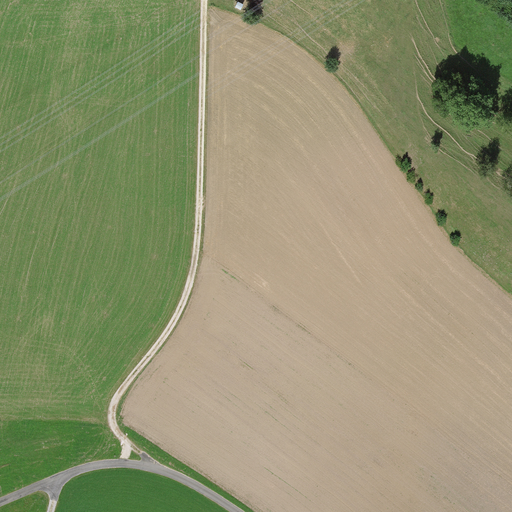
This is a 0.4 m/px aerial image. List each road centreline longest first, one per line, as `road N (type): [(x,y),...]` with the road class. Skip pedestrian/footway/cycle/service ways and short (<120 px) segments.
road 1 (track): [(122,463),(115,400),(188,293),(204,0)]
road 2 (track): [(234,511),(186,481),(122,463),(83,468),(0,503)]
